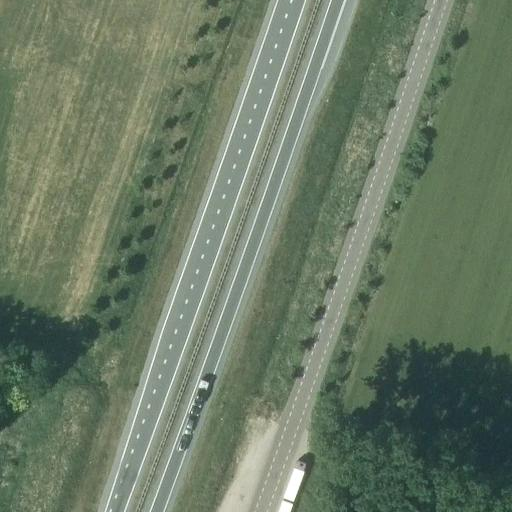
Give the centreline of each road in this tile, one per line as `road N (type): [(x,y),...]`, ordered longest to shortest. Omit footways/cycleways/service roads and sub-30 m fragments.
road 1 (trunk): [(158,511),(344,0)]
road 2 (secondary): [(439,0),(260,511)]
road 3 (trunk): [(291,0),(117,511)]
